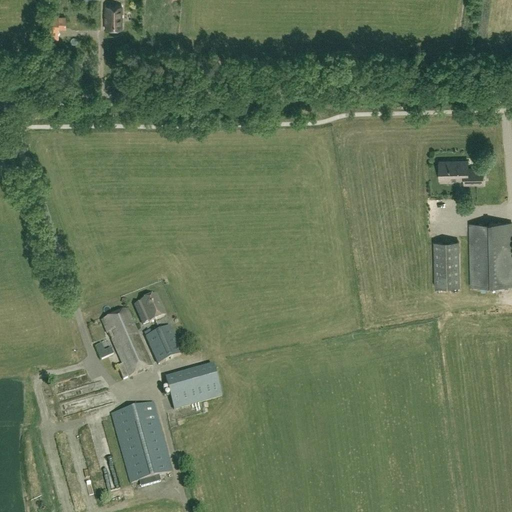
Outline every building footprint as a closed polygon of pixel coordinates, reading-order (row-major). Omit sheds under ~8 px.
[(121,29),(121,7),(105,7),(105,29),(121,29)] [(468,161),(440,161),(440,180),(464,179),(465,184),(484,183),(484,168),(468,169),(468,161)] [(375,209),(379,208),(380,213),(384,212),(384,204),(354,206),(354,215),(376,214),(375,209)] [(511,285),(511,222),(469,224),(470,287),(511,285)] [(435,288),(461,287),(459,241),(434,242),(435,288)] [(165,316),(156,296),(140,302),(141,303),(134,306),(143,325),(149,323),(165,316)] [(123,380),(152,367),(127,310),(102,321),(108,334),(109,334),(122,365),(117,367),(123,380)] [(182,354),(169,327),(146,338),(158,365),(182,354)] [(105,361),(101,364),(109,376),(113,373),(105,361)] [(214,368),(166,381),(173,410),(222,397),(214,368)] [(58,403),(61,415),(110,405),(108,393),(58,403)] [(172,472),(153,404),(112,415),(131,483),(172,472)] [(66,478),(52,478),(52,495),(67,494),(66,478)] [(92,493),(79,495),(80,502),(93,500),(92,493)]
